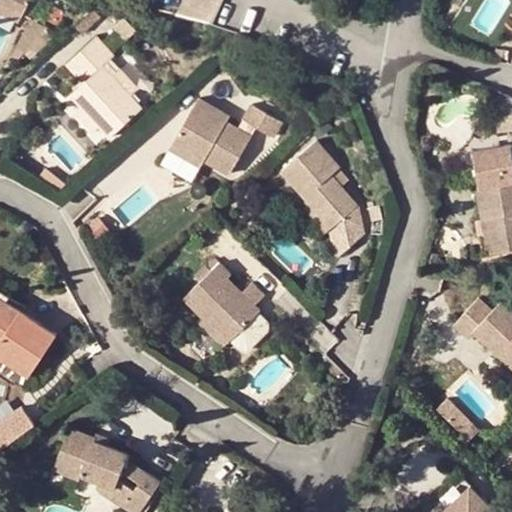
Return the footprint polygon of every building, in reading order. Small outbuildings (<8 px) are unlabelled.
[(0,0),(0,3),(21,15),(29,0),(0,0)] [(224,0),(184,0),(181,10),(216,23),(224,0)] [(0,3),(0,13),(17,22),(21,15),(0,3)] [(26,24),(13,51),(21,55),(46,33),(26,24)] [(115,59),(99,42),(70,69),(86,87),(73,99),(113,142),(144,113),(104,70),(115,59)] [(21,55),(13,51),(7,59),(13,62),(21,55)] [(251,136),(230,125),(221,119),(225,112),(197,97),(173,140),(206,158),(232,172),(251,136)] [(511,99),(495,101),(498,137),(511,136),(511,99)] [(281,122),(249,106),(242,119),(274,136),(281,122)] [(234,117),(225,112),(221,119),(230,125),(234,117)] [(206,158),(173,140),(170,147),(201,165),(206,158)] [(332,176),(339,170),(341,168),(319,142),(283,171),(307,201),(331,231),(359,209),(340,187),(332,176)] [(348,181),(339,170),(332,176),(340,187),(348,181)] [(511,184),(476,191),(477,197),(511,204),(511,184)] [(511,204),(477,197),(477,198),(482,225),(490,224),(495,257),(511,254),(511,204)] [(324,236),(331,231),(307,201),(301,206),(324,236)] [(487,259),(495,257),(490,224),(482,225),(487,259)] [(231,275),(221,263),(184,299),(205,321),(227,344),(256,316),(260,312),(229,279),(231,275)] [(60,337),(0,294),(0,353),(33,376),(60,337)] [(490,309),(477,297),(454,322),(468,335),(472,330),(499,355),(504,349),(511,355),(511,311),(498,300),(490,309)] [(256,316),(227,344),(235,353),(237,354),(240,355),(243,355),(246,353),(264,336),(266,333),(267,331),(266,329),(266,327),(265,326),(256,316)] [(227,344),(205,321),(199,325),(221,349),(227,344)] [(511,355),(504,349),(499,355),(511,366),(511,355)] [(451,399),(442,408),(472,438),(481,428),(451,399)] [(0,451),(37,424),(24,406),(0,424),(0,451)] [(95,438),(95,436),(71,426),(55,467),(81,478),(83,474),(100,481),(116,487),(122,471),(139,483),(124,506),(131,511),(140,511),(162,481),(128,458),(129,453),(110,445),(95,438)] [(96,433),(95,436),(95,438),(110,445),(112,439),(96,433)] [(124,506),(139,483),(122,471),(116,487),(100,481),(100,486),(101,490),(106,495),(124,506)] [(493,511),(495,510),(471,485),(443,511),(440,511),(431,503),(421,511),(493,511)]
